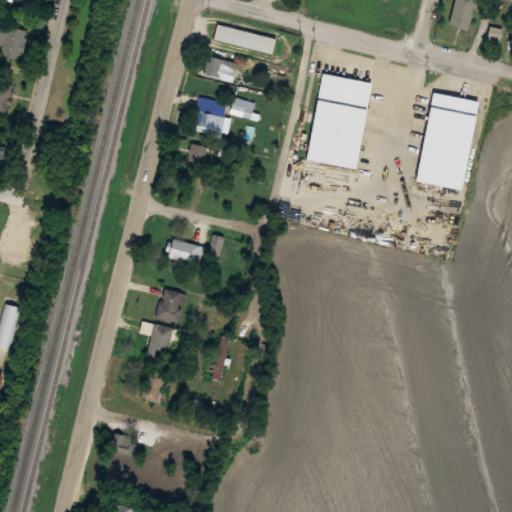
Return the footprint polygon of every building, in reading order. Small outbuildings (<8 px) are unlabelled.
[(474,0),(453,0),(447,23),(466,29),(474,0)] [(277,38),(218,22),(214,38),(273,53),(277,38)] [(0,56),(20,59),(23,28),(0,25),(0,56)] [(504,29),(491,26),(488,38),(501,41),(504,29)] [(237,62),(207,54),(203,70),(234,78),(237,62)] [(369,80),(319,72),(304,159),(354,168),(369,80)] [(9,81),(0,81),(0,100),(10,100),(9,81)] [(413,181),(459,189),(476,98),(430,90),(413,181)] [(231,110),(252,117),(256,102),(235,95),(231,110)] [(227,101),(202,97),(196,129),(221,134),(227,101)] [(208,146),(191,142),(188,159),(205,163),(208,146)] [(165,255),(200,266),(206,247),(170,236),(165,255)] [(180,321),(186,292),(162,287),(156,317),(180,321)] [(0,324),(0,358),(11,360),(20,306),(3,304),(0,324)] [(147,355),(169,358),(174,326),(142,322),(140,332),(150,333),(147,355)] [(163,370),(142,370),(142,383),(163,383),(163,370)] [(138,445),(119,435),(115,445),(133,455),(138,445)]
